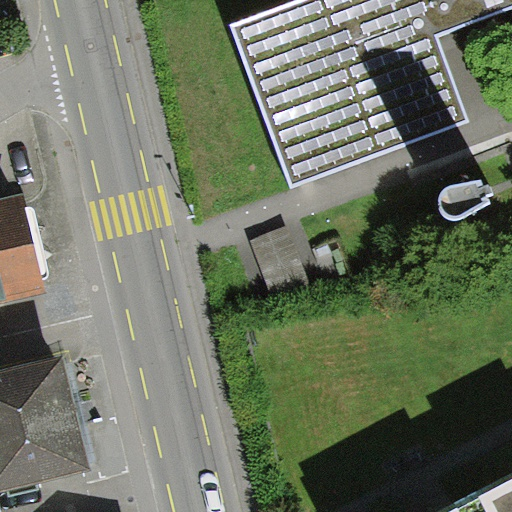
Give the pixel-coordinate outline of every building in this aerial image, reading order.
[(511,0),(302,0),(233,25),(290,186),(466,123),(434,33),(511,5),(511,0)] [(18,198),(0,202),(0,301),(41,292),(18,198)] [(287,229),(254,241),(276,300),(309,288),(287,229)] [(63,358),(0,373),(0,489),(90,467),(63,358)] [(511,511),(511,481),(453,511),(511,511)]
